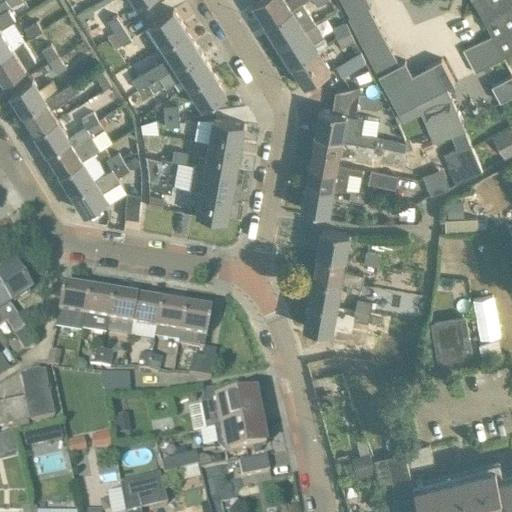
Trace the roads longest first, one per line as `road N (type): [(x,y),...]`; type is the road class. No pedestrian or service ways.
road 1 (residential): [(253,283),(283,117),(213,0)]
road 2 (residential): [(253,283),(65,234),(26,190)]
road 3 (residential): [(325,511),(297,381),(253,283)]
